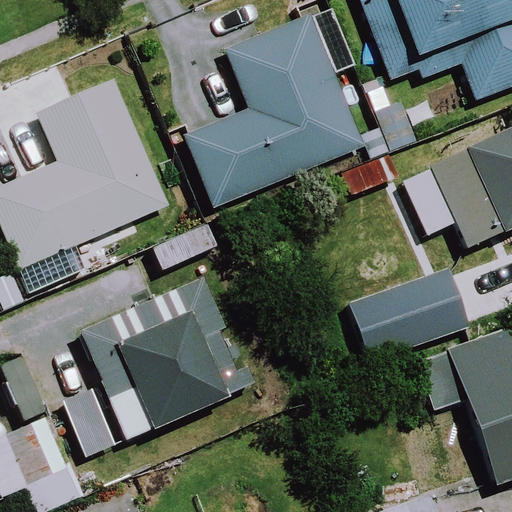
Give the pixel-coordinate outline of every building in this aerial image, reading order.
[(511,0),(350,0),(384,95),(454,70),(467,104),(511,87),(511,0)] [(203,213),(360,150),(334,84),(343,80),(317,16),(215,57),(240,119),(176,145),(203,213)] [(144,175),(152,172),(139,140),(131,144),(108,90),(33,122),(53,170),(0,192),(0,244),(13,274),(160,212),(144,175)] [(456,255),(511,231),(511,135),(421,174),(456,255)] [(373,163),(333,178),(342,201),(382,186),(373,163)] [(511,272),(464,293),(479,330),(511,315),(511,272)] [(73,339),(96,390),(78,398),(53,409),(78,466),(246,392),(198,284),(73,339)] [(511,363),(504,337),(413,364),(429,415),(456,407),(481,490),(511,480),(511,363)] [(73,470),(52,415),(20,428),(53,511),(90,497),(79,468),(73,470)] [(0,511),(18,511),(14,501),(21,498),(0,447),(0,511)]
